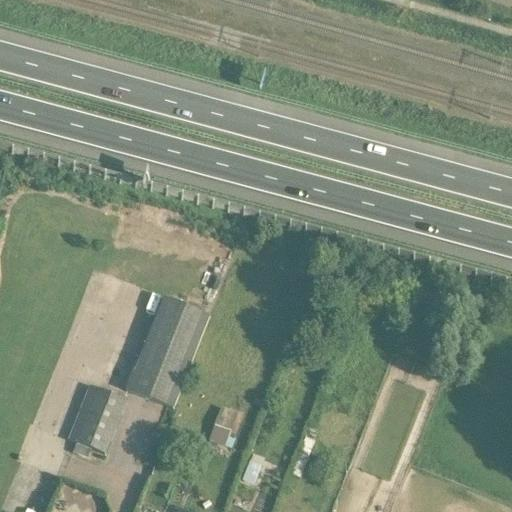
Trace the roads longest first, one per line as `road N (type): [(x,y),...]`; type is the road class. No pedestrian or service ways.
road 1 (motorway): [(0,104),(511,245)]
road 2 (motorway): [(511,185),(0,45)]
